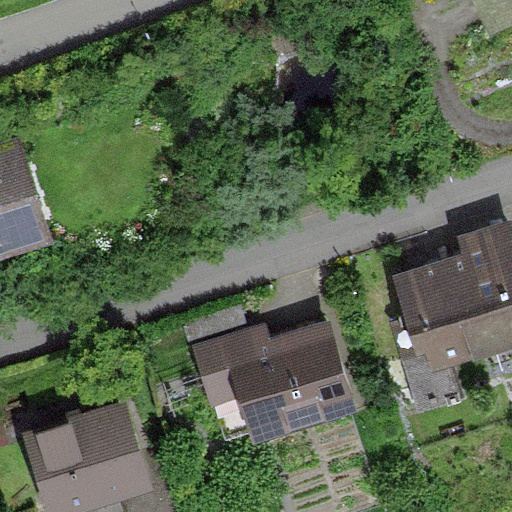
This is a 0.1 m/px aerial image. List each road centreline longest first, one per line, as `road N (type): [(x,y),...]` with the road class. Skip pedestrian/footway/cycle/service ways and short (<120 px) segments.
road 1 (residential): [(0,332),(511,175)]
road 2 (residential): [(118,0),(0,39)]
